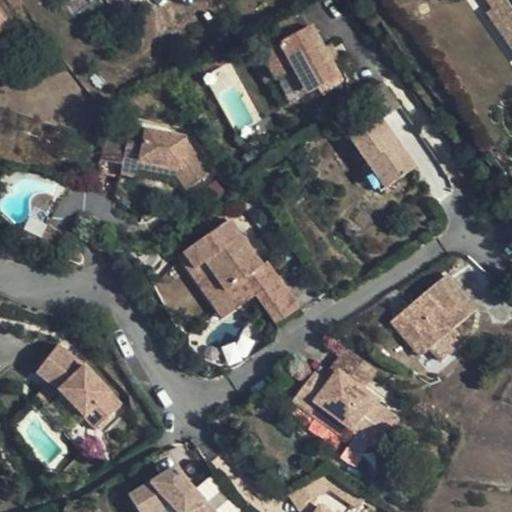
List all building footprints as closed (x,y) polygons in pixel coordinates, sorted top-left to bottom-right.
[(511,0),(487,0),(493,8),(487,11),(506,41),(511,37),(511,0)] [(0,28),(10,20),(0,8),(0,28)] [(260,45),(277,75),(296,66),(319,78),(336,68),(331,60),(323,44),(310,20),(260,45)] [(332,39),(323,44),(331,60),(340,54),(332,39)] [(270,78),(277,75),(260,45),(253,50),(270,78)] [(339,74),(336,68),(319,78),(296,66),(277,75),(291,100),(339,74)] [(375,72),(364,80),(378,102),(390,95),(375,72)] [(393,155),(401,149),(373,106),(343,127),(359,153),(365,149),(382,176),(399,164),(393,155)] [(125,162),(143,166),(145,158),(181,165),(180,173),(190,187),(212,171),(187,134),(132,124),(125,162)] [(375,181),(382,176),(365,149),(359,153),(357,155),(375,181)] [(408,159),(401,149),(393,155),(399,164),(408,159)] [(181,165),(145,158),(143,166),(180,173),(181,165)] [(143,166),(125,162),(122,171),(141,175),(143,166)] [(233,237),(238,232),(226,214),(179,244),(191,263),(202,256),(220,282),(233,275),(244,294),(273,276),(262,258),(258,261),(243,239),(237,243),(233,237)] [(243,239),(238,232),(233,237),(237,243),(243,239)] [(214,313),(244,294),(233,275),(220,282),(202,256),(191,263),(179,244),(172,249),(214,313)] [(449,275),(426,294),(455,327),(478,308),(449,275)] [(275,279),(250,294),(267,321),(291,305),(275,279)] [(400,315),(429,348),(430,349),(442,338),(454,350),(465,340),(455,327),(426,294),(400,315)] [(419,357),(429,348),(400,315),(390,323),(419,357)] [(440,362),(454,350),(442,338),(430,349),(440,362)] [(375,368),(347,346),(339,357),(367,378),(375,368)] [(88,372),(56,349),(34,375),(45,383),(31,402),(42,411),(56,392),(58,393),(95,430),(122,404),(88,372)] [(367,378),(339,357),(334,364),(361,385),(367,378)] [(312,401),(346,428),(371,446),(392,420),(367,400),(370,397),(330,368),(321,380),(311,373),(291,398),(306,409),(312,401)] [(339,435),(346,428),(312,401),(306,409),(339,435)] [(328,461),(294,485),(304,498),(312,493),(327,485),(356,506),(368,489),(328,461)] [(215,511),(172,467),(129,497),(138,511),(158,511),(169,505),(174,511),(215,511)] [(294,485),(288,489),(305,511),(319,511),(323,508),(312,493),(304,498),(294,485)]
